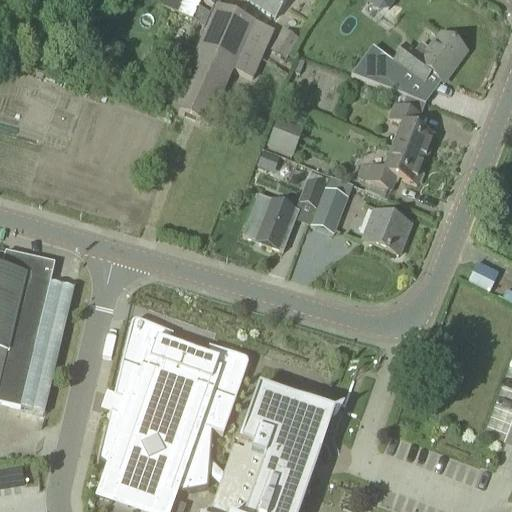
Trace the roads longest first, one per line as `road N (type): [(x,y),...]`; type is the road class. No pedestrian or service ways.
road 1 (unclassified): [(115,252),(392,326),(410,317),(433,285),(511,89)]
road 2 (unclassified): [(58,511),(60,473),(115,252)]
